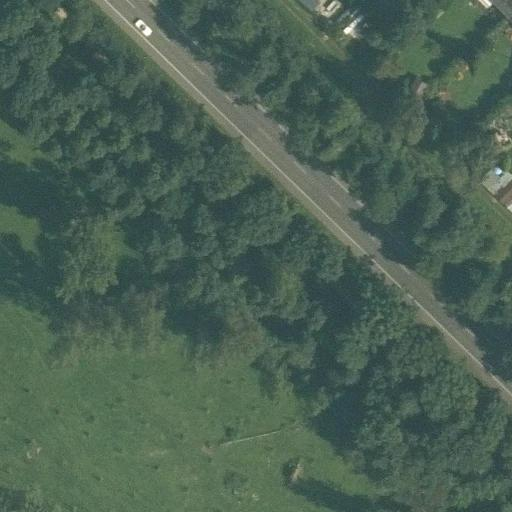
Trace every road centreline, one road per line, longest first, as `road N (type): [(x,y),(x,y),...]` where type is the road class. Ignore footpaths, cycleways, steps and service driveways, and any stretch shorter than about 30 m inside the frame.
road 1 (track): [(511,464),(41,0)]
road 2 (secondary): [(511,368),(130,0)]
road 3 (track): [(281,0),(511,223)]
